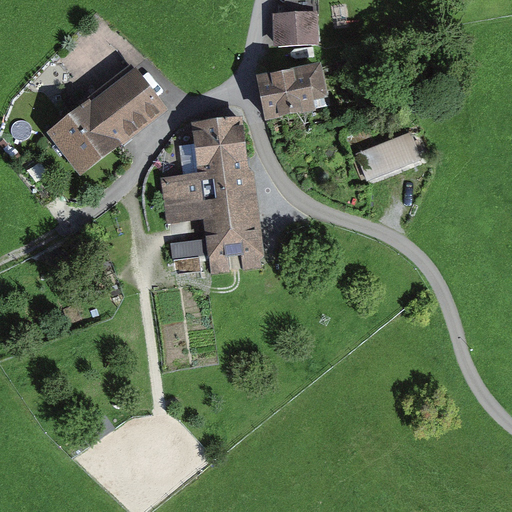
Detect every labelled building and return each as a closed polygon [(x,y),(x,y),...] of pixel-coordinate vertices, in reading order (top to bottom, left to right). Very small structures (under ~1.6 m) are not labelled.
[(292,0),(287,1),(289,15),(322,10),(320,0),(292,0)] [(319,14),(283,15),(284,51),(320,50),(319,14)] [(319,66),(261,78),(271,122),(328,110),(319,66)] [(136,72),(50,132),(78,171),(164,111),(136,72)] [(248,120),(200,125),(205,176),(166,181),(171,226),(207,222),(213,273),(263,267),(248,120)] [(420,136),(363,156),(371,178),(428,158),(420,136)]
